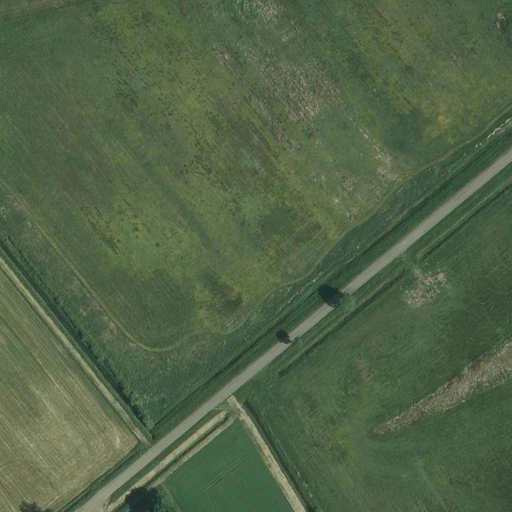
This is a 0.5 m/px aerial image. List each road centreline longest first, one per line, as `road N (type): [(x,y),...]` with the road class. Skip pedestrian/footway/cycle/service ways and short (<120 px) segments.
road 1 (tertiary): [(81,511),(511,151)]
road 2 (track): [(154,452),(0,256)]
